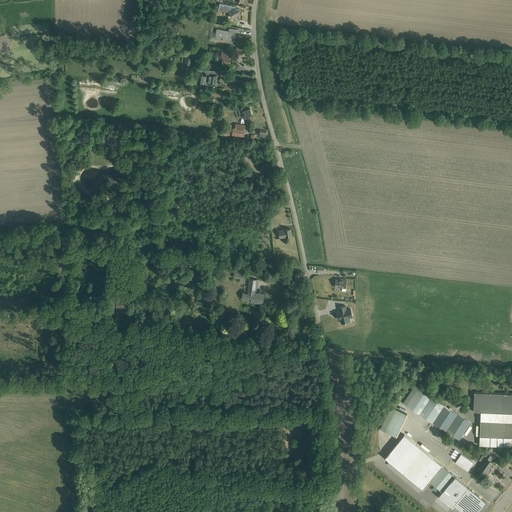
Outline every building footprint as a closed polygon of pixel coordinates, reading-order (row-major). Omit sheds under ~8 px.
[(239,14),(240,9),(236,8),(236,6),(220,3),(219,10),(229,12),(233,18),(239,14)] [(235,34),(235,29),(229,28),(229,31),(217,29),(215,38),(228,40),(229,37),(231,37),(231,33),(235,34)] [(222,50),(221,59),(223,59),(222,64),(230,66),(231,58),(230,58),(231,52),(222,50)] [(208,71),(206,86),(217,87),(218,75),(217,75),(218,73),(208,71)] [(250,109),(243,111),(243,109),(238,110),(241,118),(245,117),(245,118),(249,117),(249,116),(252,115),(250,109)] [(246,125),(236,124),(235,129),(234,129),(234,135),(244,136),(244,130),(245,130),(246,125)] [(279,230),(280,238),(292,236),(291,228),(279,230)] [(244,292),(243,299),(250,300),(249,302),(263,303),(265,295),(255,293),(256,287),(258,288),(259,280),(251,279),(249,293),(244,292)] [(346,280),(336,279),(335,287),(342,288),(342,291),(346,291),(346,288),(346,280)] [(127,309),(126,300),(116,300),(117,310),(127,309)] [(339,312),(337,312),(338,317),(340,316),(341,323),(350,321),(349,318),(353,317),(351,309),(347,310),(346,306),(338,307),(339,312)] [(415,386),(404,403),(433,422),(459,440),(461,437),(464,433),(465,431),(471,423),(444,405),(415,386)] [(474,412),(511,413),(511,393),(475,392),(474,412)] [(398,436),(408,413),(393,407),(391,414),(393,414),(386,432),(398,436)] [(511,421),(481,420),(480,436),(511,437),(511,421)] [(391,451),(386,457),(392,463),(405,473),(405,474),(414,481),(423,489),(426,485),(429,481),(430,482),(431,482),(444,467),(443,467),(442,466),(422,449),(404,434),(404,435),(401,439),(391,451)] [(485,475),(494,462),(492,461),(494,457),(489,453),(483,460),(485,461),(479,471),(485,475)] [(468,471),(474,463),(461,454),(455,462),(468,471)] [(444,467),(431,482),(442,492),(441,494),(439,496),(446,501),(452,506),(454,505),(455,505),(462,511),(478,511),(486,502),(444,467)]
